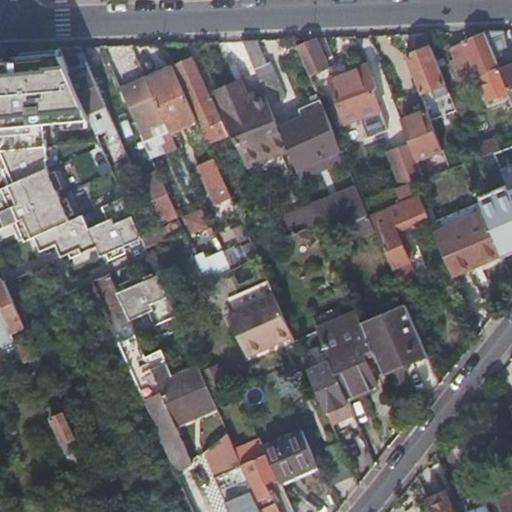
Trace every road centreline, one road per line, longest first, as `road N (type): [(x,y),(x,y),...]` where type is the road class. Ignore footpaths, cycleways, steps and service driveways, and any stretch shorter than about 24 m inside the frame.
road 1 (residential): [(511,6),(29,30)]
road 2 (residential): [(511,332),(367,511)]
